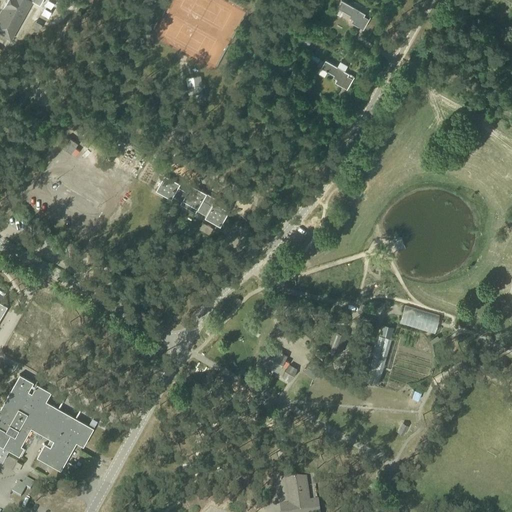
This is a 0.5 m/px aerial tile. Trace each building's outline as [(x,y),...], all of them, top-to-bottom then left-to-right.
[(0,13),(0,14),(0,13),(0,32),(10,38),(21,18),(22,19),(32,1),(40,5),(42,0),(7,0),(7,2),(6,1),(0,11),(0,13)] [(341,0),(340,0),(336,7),(353,17),(350,22),(362,29),(370,16),(369,16),(370,14),(365,11),(364,13),(341,0)] [(300,36),(296,42),(302,46),(306,40),(300,36)] [(325,59),(320,67),(333,75),(330,79),(346,89),(353,76),(325,59)] [(316,67),(313,72),(320,76),(323,71),(316,67)] [(294,69),(290,77),(295,79),(299,72),(294,69)] [(202,84),(187,86),(188,94),(202,93),(202,84)] [(164,174),(155,190),(171,199),(175,191),(184,196),(180,204),(195,213),(200,205),(208,210),(204,217),(220,226),(229,211),(213,202),(215,198),(191,184),(186,192),(178,187),(180,183),(164,174)] [(335,217),(328,219),(329,228),(336,226),(335,217)] [(333,329),(326,348),(340,353),(348,334),(333,329)] [(379,334),(366,381),(379,384),(392,338),(379,334)] [(267,343),(258,361),(278,372),(288,355),(267,343)] [(312,360),(305,370),(315,378),(322,368),(312,360)] [(290,364),(283,377),(291,381),(298,368),(290,364)] [(0,458),(3,460),(8,450),(19,456),(23,448),(21,446),(30,428),(50,439),(46,445),(44,443),(36,457),(60,471),(76,443),(83,446),(93,428),(45,401),(50,392),(36,384),(31,393),(28,391),(33,382),(19,375),(0,407),(0,458)] [(359,386),(356,396),(368,400),(371,389),(359,386)] [(395,422),(392,431),(398,433),(401,424),(395,422)] [(288,504),(280,505),(280,511),(319,511),(318,500),(310,501),(307,478),(285,481),(288,504)] [(34,483),(25,479),(22,485),(18,483),(12,493),(21,497),(25,488),(30,490),(34,483)]
